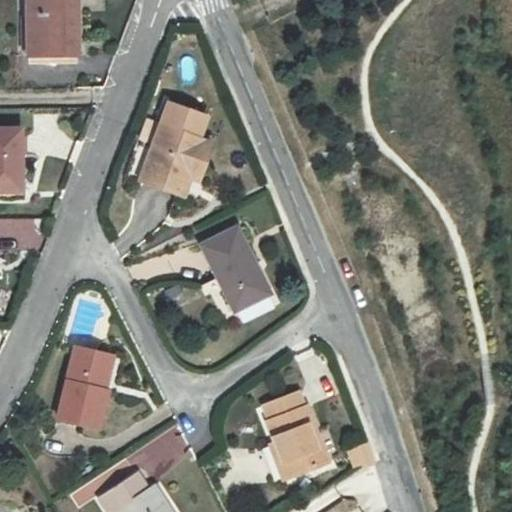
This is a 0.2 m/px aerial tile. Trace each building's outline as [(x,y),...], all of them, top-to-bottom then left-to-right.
[(32,0),(32,50),(78,51),(79,0),(32,0)] [(157,148),(170,152),(178,130),(165,125),(157,148)] [(159,184),(198,196),(207,167),(221,172),(228,147),(178,130),(170,152),(159,184)] [(0,192),(21,192),(20,132),(0,132),(0,192)] [(219,179),(221,172),(207,167),(198,196),(203,198),(211,176),(219,179)] [(241,225),(207,243),(242,308),(276,289),(241,225)] [(177,288),(166,295),(174,310),(186,303),(177,288)] [(106,399),(102,398),(96,397),(103,361),(74,355),(57,427),(97,435),(106,399)] [(110,362),(103,361),(96,397),(102,398),(110,362)] [(264,404),(279,440),(293,475),(331,459),(302,388),(264,404)] [(179,430),(132,456),(146,483),(193,457),(179,430)] [(285,478),(293,475),(279,440),(271,443),(285,478)] [(363,444),(371,466),(380,462),(374,440),(363,444)] [(350,448),(360,470),(371,466),(363,444),(350,448)] [(174,511),(160,492),(152,496),(141,479),(105,501),(112,511),(174,511)]
